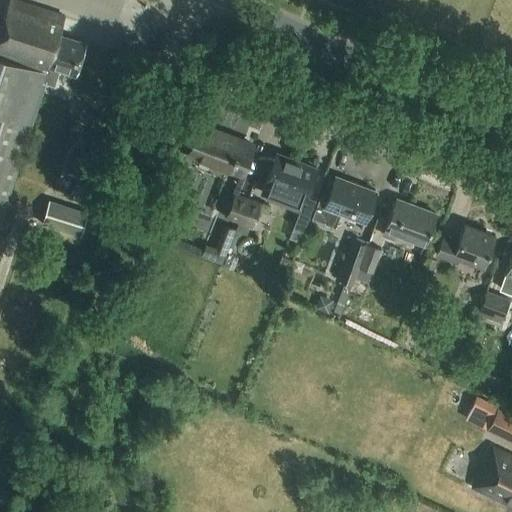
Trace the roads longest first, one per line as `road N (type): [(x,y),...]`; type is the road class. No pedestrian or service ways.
road 1 (unclassified): [(196,0),(172,69),(511,196)]
road 2 (secondary): [(511,115),(233,0)]
